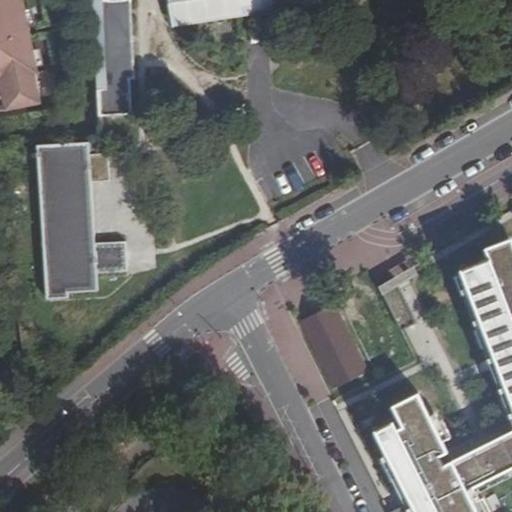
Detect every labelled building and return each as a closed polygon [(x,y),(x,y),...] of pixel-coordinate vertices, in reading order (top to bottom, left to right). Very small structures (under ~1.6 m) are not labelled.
[(0,0),(0,109),(44,101),(38,71),(42,71),(41,66),(37,48),(33,24),(30,7),(28,0),(0,0)] [(102,0),(107,77),(100,77),(101,87),(102,115),(136,113),(133,79),(137,78),(132,0),(122,0),(121,0),(102,0)] [(299,3),(317,0),(173,0),(176,22),(247,11),(254,10),(280,6),(290,4),(299,3)] [(37,6),(30,7),(33,24),(40,23),(37,6)] [(45,47),(37,48),(41,66),(48,64),(45,47)] [(92,141),(42,143),(50,297),(101,295),(99,271),(131,270),(129,240),(97,242),(94,180),(112,179),(110,153),(103,154),(103,138),(92,139),(92,141)] [(511,241),(511,239),(485,249),(488,259),(460,271),(468,289),(511,401),(511,430),(450,462),(446,453),(448,452),(442,441),(430,416),(418,393),(392,406),(402,426),(397,429),(393,421),(374,430),(387,454),(406,494),(409,493),(413,500),(404,505),(390,511),(478,511),(468,491),(511,468),(511,241)] [(419,273),(415,265),(396,276),(399,284),(419,273)] [(396,276),(380,285),(402,329),(418,321),(399,284),(396,276)] [(511,401),(468,289),(461,292),(511,419),(511,401)] [(365,373),(332,305),(299,321),(332,389),(365,373)] [(420,323),(404,332),(426,367),(441,358),(420,323)] [(435,414),(430,416),(442,441),(448,438),(435,414)] [(406,494),(387,454),(381,457),(404,505),(413,500),(409,493),(406,494)]
